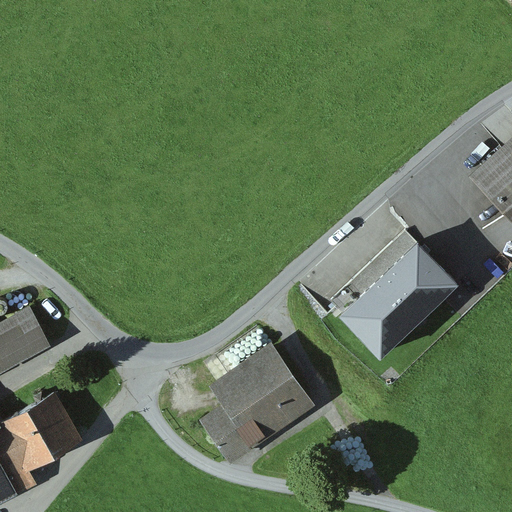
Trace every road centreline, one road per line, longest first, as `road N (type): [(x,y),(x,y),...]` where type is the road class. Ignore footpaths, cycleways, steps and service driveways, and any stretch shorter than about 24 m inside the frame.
road 1 (unclassified): [(139,379),(203,347),(267,298),(477,111),(511,91)]
road 2 (unclassified): [(410,511),(228,478),(178,448),(149,411),(139,379)]
road 3 (track): [(392,506),(267,298)]
road 4 (unclassified): [(0,244),(83,310),(139,379)]
road 5 (unclassified): [(139,379),(34,511)]
